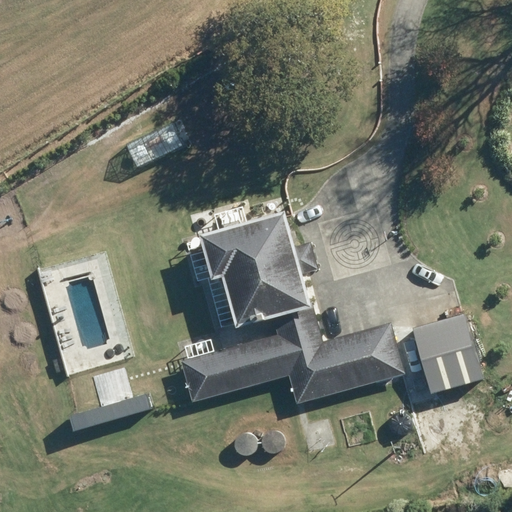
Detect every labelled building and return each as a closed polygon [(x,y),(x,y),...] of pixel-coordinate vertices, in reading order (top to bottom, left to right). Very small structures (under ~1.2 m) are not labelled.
[(172,121),(125,143),(136,166),(183,143),(172,121)] [(193,401),(290,375),(297,401),(402,372),(389,326),(320,344),(302,280),(320,275),(316,259),(311,242),(292,247),(283,214),(199,237),(211,280),(220,277),(235,331),(271,321),(275,334),(182,359),(193,401)] [(468,316),(413,331),(430,396),(485,382),(468,316)] [(147,392),(67,417),(72,433),(153,409),(147,392)] [(390,429),(393,432),(396,434),(401,435),(405,434),(408,432),(411,429),(413,426),(413,422),(412,417),(410,414),(407,411),(403,410),(399,410),(395,411),(391,414),(389,417),(388,421),(388,426),(390,429)] [(263,449),(266,452),(270,454),(274,455),(278,454),(281,452),(284,449),(286,445),(286,441),(285,437),(283,434),(280,431),(276,430),(272,430),(268,431),(265,434),(262,437),(261,441),(261,445),(263,449)] [(235,451),(238,454),(242,456),(246,457),(250,456),(254,454),(256,451),(258,447),(259,443),(258,439),(255,436),(252,433),(248,432),(244,432),(240,433),(237,436),(235,439),(233,443),(234,447),(235,451)]
